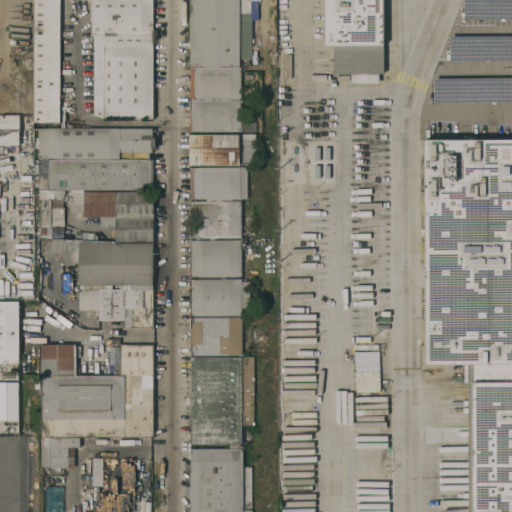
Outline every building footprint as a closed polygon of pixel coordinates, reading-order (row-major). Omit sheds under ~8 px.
[(60,0),(60,121),(33,121),(33,0),(60,0)] [(152,0),(152,118),(104,118),(94,114),(94,35),(91,35),(91,0),(152,0)] [(240,0),(240,57),(239,57),(239,66),(240,66),(240,67),(190,67),(189,0),(240,0)] [(240,0),(251,0),(251,57),(240,57),(240,0)] [(324,0),(383,0),(384,73),(379,73),(379,82),(351,82),(351,73),(333,73),(333,45),(324,45),(324,0)] [(511,0),(462,0),(462,19),(511,19),(511,0)] [(240,67),(240,131),(190,131),(190,67),(240,67)] [(511,78),(500,79),(500,91),(504,91),(505,102),(511,102),(511,78)] [(0,115),(19,115),(19,144),(0,144),(0,115)] [(47,159),(38,159),(38,129),(47,129),(47,159)] [(120,159),(47,159),(47,129),(152,129),(152,151),(120,151),(120,159)] [(241,164),(190,164),(190,133),(239,133),(239,139),(241,139),(241,164)] [(254,138),(254,164),(241,164),(241,139),(254,138)] [(511,511),(511,141),(421,142),(423,368),(466,367),(466,511),(511,511)] [(47,159),(120,159),(152,159),(152,188),(47,188),(47,177),(47,159)] [(206,198),(190,198),(190,166),(241,166),(241,198),(222,198),(222,199),(206,199),(206,198)] [(39,188),(39,177),(47,177),(47,188),(39,188)] [(61,190),(42,191),(43,208),(48,208),(48,214),(39,214),(39,218),(48,218),(48,226),(62,225),(61,190)] [(152,190),(152,240),(115,241),(115,216),(83,216),(83,191),(152,190)] [(222,199),(222,200),(241,200),(241,237),(214,237),(214,238),(209,238),(209,237),(199,237),(199,238),(195,238),(195,237),(190,237),(190,200),(206,200),(206,199),(222,199)] [(190,276),(190,239),(195,239),(195,238),(199,238),(199,239),(209,239),(209,238),(214,238),(214,239),(241,239),(241,276),(190,276)] [(152,326),(131,326),(131,327),(124,327),(124,319),(99,319),(99,309),(78,309),(78,242),(153,242),(152,326)] [(314,352),(315,271),(283,271),(283,297),(284,297),(284,342),(283,342),(283,352),(314,352)] [(241,278),(241,280),(242,307),(241,307),(241,315),(226,315),(226,316),(222,316),(222,315),(190,315),(190,278),(241,278)] [(241,280),(249,280),(249,307),(242,307),(241,280)] [(13,300),(19,300),(19,373),(0,372),(0,299),(13,299),(13,300)] [(226,316),(241,316),(241,354),(190,354),(190,316),(222,316),(226,316)] [(48,436),(40,436),(40,343),(48,343),(48,376),(48,436)] [(48,376),(48,343),(75,343),(75,345),(80,345),(80,356),(76,356),(76,375),(48,376)] [(113,375),(113,364),(120,364),(120,343),(152,343),(152,375),(113,375)] [(378,375),(377,351),(353,352),(354,392),(378,391),(378,375)] [(190,443),(190,356),(242,356),(242,443),(190,443)] [(242,356),(254,356),(254,443),(242,443),(242,356)] [(0,375),(18,375),(18,422),(0,422),(0,375)] [(152,436),(79,436),(48,436),(48,376),(76,375),(113,375),(152,375),(152,436)] [(48,467),(48,436),(79,436),(79,446),(74,446),(74,467),(48,467)] [(242,511),(190,511),(190,496),(185,497),(185,485),(190,485),(190,448),(242,448),(242,465),(242,507),(242,509),(242,511)] [(91,486),(101,486),(101,458),(90,458),(91,486)] [(242,507),(242,465),(251,465),(251,507),(242,507)]
